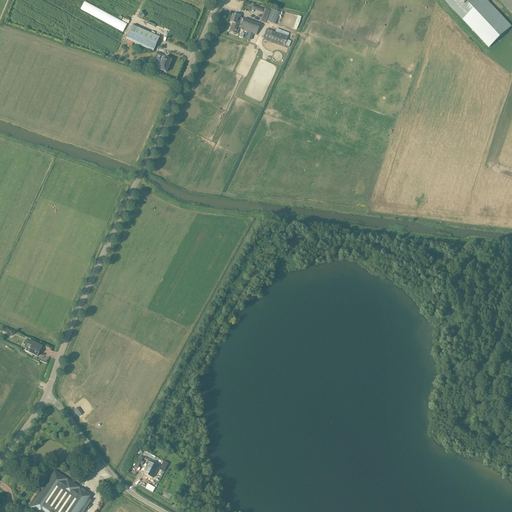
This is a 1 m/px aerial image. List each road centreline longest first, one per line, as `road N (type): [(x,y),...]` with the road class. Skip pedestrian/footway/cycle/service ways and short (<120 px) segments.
road 1 (tertiary): [(45,395),(217,0)]
road 2 (unclassified): [(164,511),(120,484),(45,395)]
